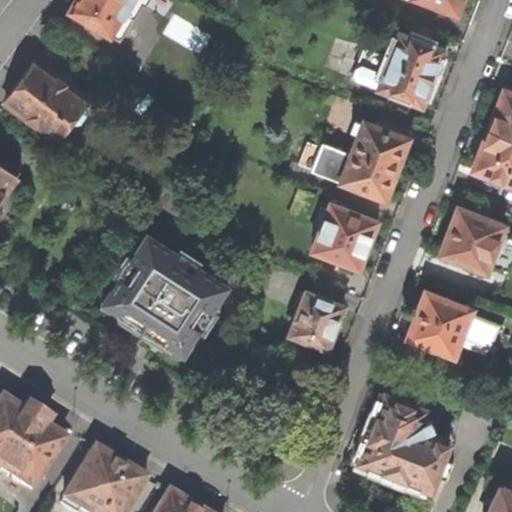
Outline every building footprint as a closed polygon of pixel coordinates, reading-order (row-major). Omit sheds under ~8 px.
[(125,12),(132,0),(76,0),(70,12),(110,36),(111,35),(125,12)] [(132,0),(125,12),(134,17),(144,0),(132,0)] [(418,0),(458,15),(463,0),(418,0)] [(120,41),(134,17),(125,12),(111,35),(120,41)] [(400,33),(390,59),(378,89),(422,106),(430,86),(444,50),(400,33)] [(378,89),(390,59),(364,49),(352,79),(378,89)] [(5,102),(57,142),(73,122),(76,124),(81,123),(88,115),(87,110),(85,107),(89,100),(36,60),(20,82),(5,102)] [(498,113),(491,132),(511,139),(511,93),(505,91),(502,100),(497,113),(498,113)] [(359,135),(363,123),(356,120),(351,132),(359,135)] [(364,121),(363,123),(359,135),(351,155),(340,183),(386,200),(396,175),(410,139),(364,121)] [(478,160),(474,171),(511,186),(511,139),(491,132),(484,150),(482,150),(478,160)] [(312,171),(321,149),(307,144),(299,165),(312,171)] [(323,144),(321,149),(312,171),(340,183),(351,155),(323,144)] [(0,200),(21,172),(7,162),(3,167),(0,164),(0,200)] [(315,199),(300,193),(291,219),(306,225),(315,199)] [(377,222),(330,205),(312,251),(341,263),(338,270),(352,275),(355,268),(358,269),(367,246),(377,222)] [(450,232),(441,255),(487,273),(505,226),(459,209),(450,232)] [(149,333),(151,332),(156,331),(163,335),(157,344),(164,349),(170,346),(176,338),(189,347),(199,332),(204,335),(218,314),(212,310),(227,287),(198,268),(202,263),(180,249),(176,254),(147,236),(133,259),(128,256),(114,277),(119,281),(110,295),(123,304),(117,312),(119,320),(126,324),(131,316),(138,320),(138,325),(144,329),(149,333)] [(457,349),(471,314),(472,310),(426,292),(417,316),(408,339),(411,340),(408,347),(423,353),(425,346),(454,357),(457,349)] [(336,328),(344,307),(306,293),(290,335),(328,349),(336,328)] [(500,325),(471,314),(457,349),(486,360),(500,325)] [(136,324),(138,325),(138,320),(131,316),(126,324),(133,328),(136,324)] [(150,340),(157,344),(163,335),(156,331),(151,332),(154,334),(150,340)] [(1,399),(20,412),(26,404),(14,396),(6,391),(1,399)] [(447,440),(440,437),(435,440),(423,435),(420,429),(426,412),(386,396),(375,421),(372,419),(364,437),(369,439),(359,464),(386,474),(384,480),(393,483),(401,486),(403,482),(431,492),(437,479),(444,460),(450,445),(447,440)] [(64,442),(63,441),(44,428),(20,412),(1,399),(0,400),(0,469),(0,470),(32,491),(64,442)] [(20,412),(44,428),(50,420),(26,404),(20,412)] [(59,426),(50,420),(44,428),(63,441),(69,433),(59,426)] [(435,440),(440,437),(420,429),(423,435),(435,440)] [(119,463),(94,448),(61,504),(73,511),(78,511),(80,509),(85,511),(125,511),(145,479),(119,463)] [(453,464),(444,460),(437,479),(446,482),(453,464)] [(511,511),(511,484),(509,488),(504,487),(499,488),(488,511),(511,511)] [(200,511),(191,507),(168,493),(156,511),(200,511)]
